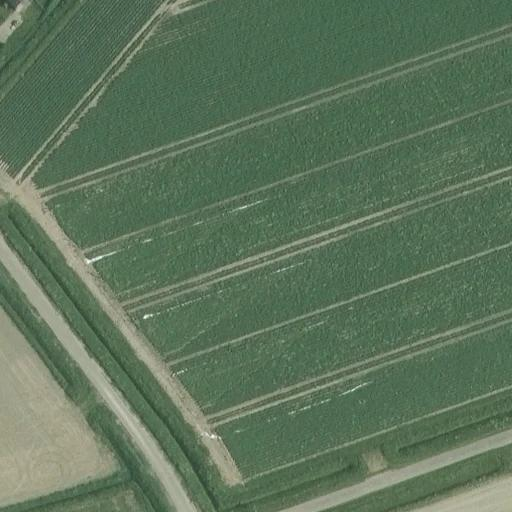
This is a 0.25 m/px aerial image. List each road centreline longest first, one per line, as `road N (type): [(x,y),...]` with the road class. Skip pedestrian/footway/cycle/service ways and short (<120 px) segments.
road 1 (unclassified): [(184,511),(0,250)]
road 2 (unclassified): [(306,511),(511,438)]
